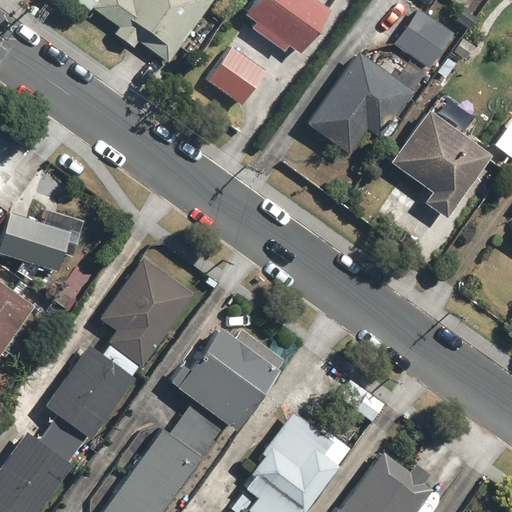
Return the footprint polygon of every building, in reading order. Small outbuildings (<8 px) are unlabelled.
[(209,0),(94,0),(90,6),(116,25),(110,32),(130,47),(137,38),(166,59),(209,0)] [(248,0),(240,12),(252,20),(248,26),(280,49),(284,43),(295,51),(327,8),(316,0),(248,0)] [(415,8),(392,42),(426,66),(450,33),(415,8)] [(262,69),(228,45),(204,78),(238,103),(262,69)] [(408,90),(353,51),(302,121),(346,152),(364,128),(375,135),(408,90)] [(444,218),(489,151),(491,148),(425,104),(386,161),(427,189),(419,201),(444,218)] [(509,157),(511,153),(511,115),(510,114),(489,142),(509,157)] [(66,228),(8,211),(0,236),(0,252),(54,268),(66,228)] [(109,329),(102,340),(108,344),(137,365),(190,288),(141,254),(95,320),(109,329)] [(0,339),(26,302),(0,284),(0,339)] [(209,323),(166,383),(230,428),(273,368),(209,323)] [(102,353),(84,340),(40,404),(87,437),(137,365),(108,344),(102,353)] [(384,402),(350,379),(337,398),(371,421),(384,402)] [(155,511),(214,432),(176,404),(97,511),(155,511)] [(252,500),(243,511),(244,511),(295,511),(345,445),(293,407),(234,487),(252,500)] [(0,511),(32,511),(79,446),(46,423),(34,439),(21,430),(0,458),(0,511)] [(410,511),(430,485),(379,448),(332,511),(410,511)]
